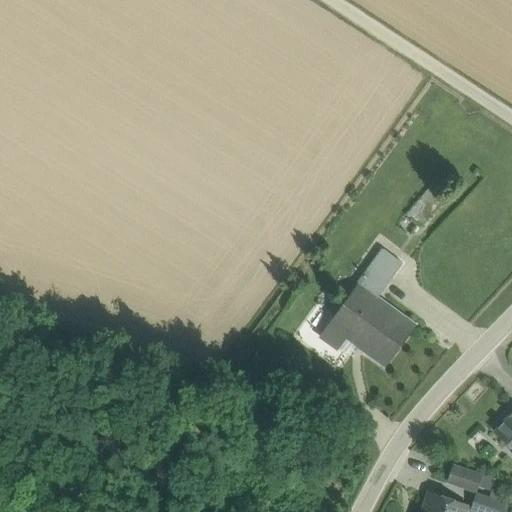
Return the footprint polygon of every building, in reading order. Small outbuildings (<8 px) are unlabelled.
[(433,184),(408,215),(421,226),(447,195),(433,184)] [(383,249),(356,285),(376,299),(402,263),(383,249)] [(376,299),(356,285),(319,335),(338,349),(347,336),(385,364),(413,326),(376,299)] [(310,381),(299,397),(316,409),(319,404),(318,403),(326,392),(310,381)] [(347,407),(326,392),(318,403),(319,404),(339,418),(347,407)] [(356,413),(347,407),(339,418),(348,425),(356,413)] [(511,414),(495,432),(511,448),(511,414)] [(462,511),(465,506),(429,493),(428,494),(429,494),(422,511),(462,511)] [(505,511),(508,505),(476,494),(471,509),(479,511),(505,511)]
